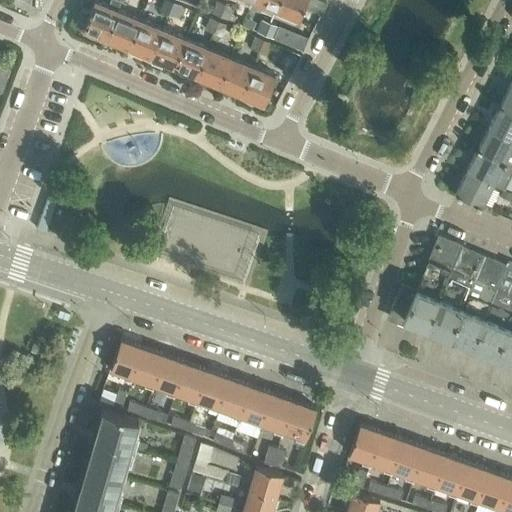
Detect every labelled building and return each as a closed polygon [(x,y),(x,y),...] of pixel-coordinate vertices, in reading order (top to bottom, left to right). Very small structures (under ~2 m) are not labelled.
[(78,26),(106,38),(118,9),(97,0),(95,0),(90,13),(84,10),(78,26)] [(169,14),(174,2),(169,0),(165,0),(161,10),(169,14)] [(276,9),(279,0),(252,0),(251,4),(257,7),(261,6),(262,3),(276,9)] [(306,0),(279,0),(276,9),(299,19),(306,0)] [(225,4),(217,1),(212,13),(220,16),(225,4)] [(182,5),(174,2),(169,14),(177,17),(182,5)] [(233,8),(225,4),(220,16),(229,20),(233,8)] [(141,18),(118,9),(106,38),(128,47),(141,18)] [(219,20),(211,17),(206,29),(214,32),(219,20)] [(141,18),(128,47),(152,57),(164,28),(141,18)] [(227,24),(219,20),(214,32),(222,36),(227,24)] [(270,23),(262,20),(257,32),(265,35),(270,23)] [(278,26),(270,23),(265,35),(273,38),(278,26)] [(186,37),(164,28),(152,57),(174,66),(186,37)] [(259,51),(264,39),(255,36),(251,47),(259,51)] [(186,37),(174,66),(196,75),(208,46),(186,37)] [(267,54),(272,42),(264,39),(259,51),(267,54)] [(230,55),(208,46),(196,75),(218,85),(230,55)] [(230,55),(218,85),(241,94),(253,65),(230,55)] [(0,64),(0,90),(3,92),(12,68),(0,64)] [(276,74),(253,65),(241,94),(264,104),(276,74)] [(511,84),(510,84),(499,106),(511,112),(511,84)] [(511,112),(499,106),(489,126),(511,138),(511,112)] [(511,138),(489,126),(478,148),(504,161),(511,144),(511,138)] [(478,148),(467,169),(493,182),(504,161),(478,148)] [(481,204),(493,182),(467,169),(456,191),(481,204)] [(391,310),(429,326),(453,268),(452,268),(462,245),(462,243),(439,233),(428,258),(429,258),(417,288),(403,282),(391,310)] [(464,272),(473,249),(462,245),(452,268),(453,268),(464,272)] [(485,254),(473,249),(464,272),(475,277),(485,254)] [(495,259),(485,254),(475,277),(486,282),(495,259)] [(507,264),(495,259),(486,282),(498,287),(507,264)] [(511,263),(508,262),(507,264),(498,287),(509,291),(511,283),(511,263)] [(429,326),(451,335),(475,277),(464,272),(453,268),(429,326)] [(451,335),(473,345),(485,316),(498,287),(486,282),(475,277),(451,335)] [(485,316),(473,345),(496,354),(511,315),(511,292),(509,291),(498,287),(485,316)] [(511,315),(496,354),(511,360),(511,315)] [(133,375),(143,345),(120,337),(110,367),(133,375)] [(153,383),(164,353),(143,345),(133,375),(153,383)] [(175,390),(186,361),(164,353),(153,383),(175,390)] [(196,398),(207,368),(186,361),(175,390),(196,398)] [(207,368),(196,398),(218,406),(229,376),(207,368)] [(229,376),(218,406),(240,414),(250,384),(229,376)] [(250,384),(240,414),(262,421),(272,392),(250,384)] [(127,391),(118,389),(114,405),(122,408),(127,391)] [(272,392),(262,421),(283,429),(294,399),(272,392)] [(294,399),(283,429),(305,437),(316,407),(294,399)] [(146,406),(130,400),(127,409),(144,414),(146,406)] [(162,411),(146,406),(144,414),(160,420),(162,411)] [(102,408),(86,464),(121,474),(137,418),(102,408)] [(190,420),(174,415),(171,423),(187,429),(190,420)] [(206,426),(190,420),(187,429),(203,434),(206,426)] [(349,453),(371,460),(382,430),(360,422),(349,453)] [(403,438),(382,430),(371,460),(392,468),(403,438)] [(228,446),(232,437),(216,431),(213,439),(228,446)] [(196,438),(184,435),(182,443),(193,446),(196,438)] [(248,444),(232,437),(228,446),(244,453),(248,444)] [(392,468),(414,476),(425,445),(403,438),(392,468)] [(191,455),(193,446),(182,443),(180,451),(191,455)] [(272,464),(275,456),(277,447),(269,445),(264,461),(272,464)] [(447,453),(425,445),(414,476),(436,484),(447,453)] [(286,450),(277,447),(275,456),(272,464),(281,466),(286,450)] [(188,463),(191,455),(180,451),(177,460),(188,463)] [(436,484),(457,491),(468,461),(447,453),(436,484)] [(186,472),(188,463),(177,460),(175,468),(186,472)] [(490,469),(468,461),(457,491),(479,499),(490,469)] [(86,464),(72,511),(109,511),(121,474),(86,464)] [(256,465),(249,487),(276,496),(283,473),(256,465)] [(183,480),(186,472),(175,468),(172,477),(183,480)] [(368,471),(359,468),(354,485),(363,487),(368,471)] [(479,499),(501,507),(511,476),(490,469),(479,499)] [(194,470),(189,486),(202,491),(207,475),(194,470)] [(240,476),(228,473),(226,480),(237,484),(240,476)] [(511,476),(501,507),(511,510),(511,476)] [(172,477),(170,485),(181,488),(183,480),(172,477)] [(387,485),(371,480),(368,489),(384,494),(387,485)] [(403,490),(387,485),(384,494),(401,499),(403,490)] [(250,511),(271,511),(276,496),(249,487),(242,510),(250,511)] [(179,493),(168,490),(166,498),(177,502),(179,493)] [(353,490),(346,511),(375,511),(380,498),(353,490)] [(431,499),(415,494),(412,502),(428,507),(431,499)] [(233,498),(221,495),(219,503),(231,506),(233,498)] [(177,502),(166,498),(163,507),(174,510),(177,502)] [(444,511),(447,504),(431,499),(428,507),(442,511),(444,511)] [(228,511),(231,506),(219,503),(217,510),(222,511),(228,511)]
